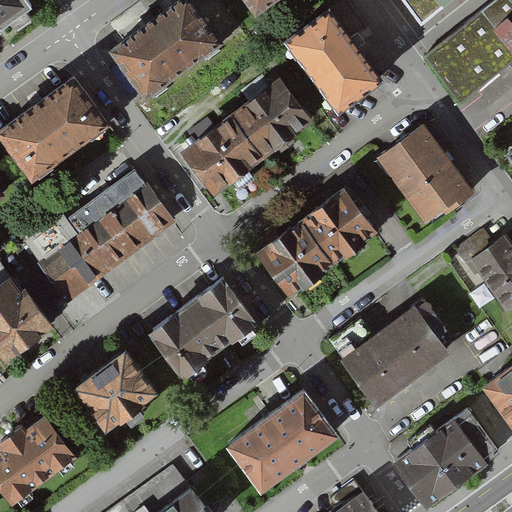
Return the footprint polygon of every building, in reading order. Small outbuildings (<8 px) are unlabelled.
[(0,0),(0,18),(18,6),(13,0),(0,0)] [(175,0),(111,45),(147,95),(215,48),(180,0),(175,0)] [(249,0),(256,9),(269,0),(249,0)] [(406,0),(421,19),(446,0),(406,0)] [(511,0),(490,0),(430,51),(462,89),(511,47),(511,0)] [(285,33),(339,109),(380,79),(327,3),(285,33)] [(285,67),(235,102),(269,150),(319,115),(285,67)] [(0,128),(0,153),(24,188),(102,133),(66,82),(0,128)] [(218,185),(269,150),(235,102),(185,137),(218,185)] [(371,164),(420,233),(464,202),(415,133),(371,164)] [(135,184),(78,223),(116,276),(172,237),(135,184)] [(250,258),(282,303),(369,242),(337,197),(250,258)] [(61,315),(116,276),(78,223),(23,262),(61,315)] [(475,258),(507,303),(511,299),(511,238),(509,234),(475,258)] [(0,288),(0,368),(3,373),(48,341),(8,283),(0,288)] [(143,338),(176,384),(254,329),(221,283),(143,338)] [(340,347),(376,398),(449,346),(414,296),(340,347)] [(72,391),(103,435),(153,400),(122,356),(72,391)] [(511,366),(488,383),(511,418),(511,366)] [(224,439),(258,488),(337,432),(303,384),(224,439)] [(394,458),(425,502),(494,453),(463,410),(394,458)] [(0,452),(0,497),(8,509),(71,465),(42,423),(0,452)] [(110,511),(209,511),(177,466),(110,511)] [(380,511),(364,489),(330,511),(380,511)]
